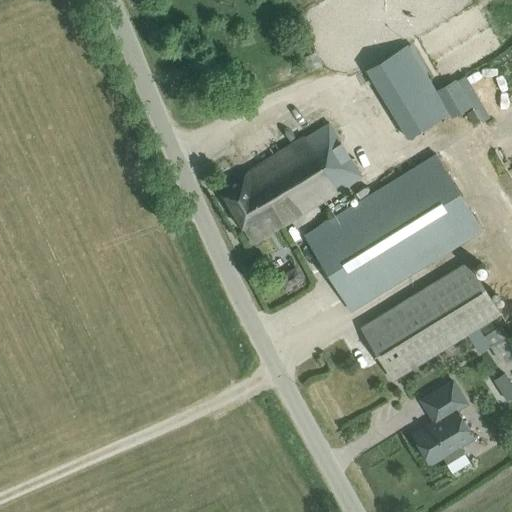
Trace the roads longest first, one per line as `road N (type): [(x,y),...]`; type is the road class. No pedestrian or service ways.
road 1 (unclassified): [(355,511),(208,232),(110,0)]
road 2 (track): [(0,502),(284,381)]
